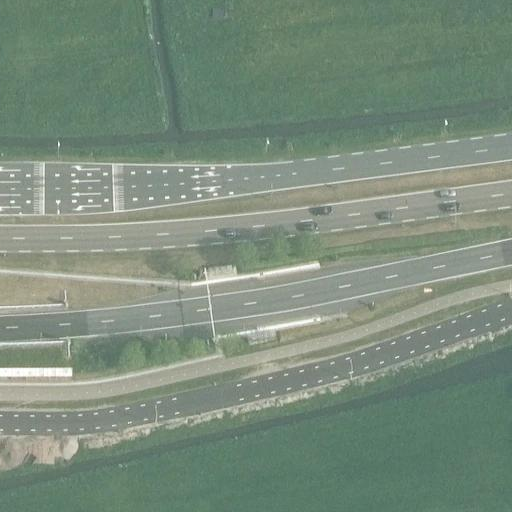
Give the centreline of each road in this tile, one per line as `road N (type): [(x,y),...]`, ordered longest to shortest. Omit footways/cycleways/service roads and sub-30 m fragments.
road 1 (unclassified): [(511,310),(364,361),(154,411),(82,424),(0,424)]
road 2 (primary): [(0,240),(121,240),(511,193)]
road 3 (primary): [(511,149),(148,191),(0,190)]
